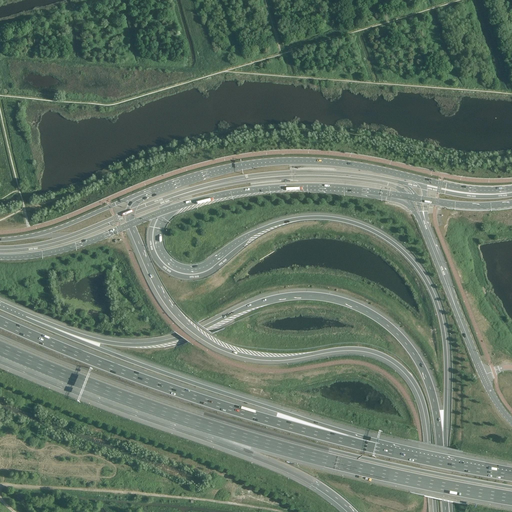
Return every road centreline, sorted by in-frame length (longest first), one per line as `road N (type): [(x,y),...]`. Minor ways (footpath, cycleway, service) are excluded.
road 1 (motorway): [(511,487),(250,428),(0,335)]
road 2 (motorway): [(439,442),(446,391),(440,318),(419,270),(396,246),(345,221),(293,219),(189,271),(160,255),(163,210)]
road 3 (motorway): [(439,442),(430,389),(413,354),(388,326),(350,303),(273,299),(153,344),(100,341),(25,318)]
road 4 (motorway): [(130,224),(165,299),(211,343),(278,359),(359,348),(401,367),(424,407),(434,511)]
road 5 (motorway): [(392,451),(259,418),(0,322)]
road 6 (motorway): [(392,451),(25,318)]
road 7 (motorway): [(210,427),(511,498)]
road 8 (secondary): [(417,179),(286,161),(212,171),(141,195)]
road 9 (secondary): [(163,210),(293,186),(409,198)]
road 10 (track): [(281,511),(51,487)]
road 11 (motorway): [(0,348),(210,427)]
road 12 (track): [(0,58),(204,69)]
road 13 (unclassified): [(483,378),(423,222)]
road 14 (motorway): [(210,427),(232,447),(318,485),(351,511)]
road 15 (secondary): [(141,195),(46,232),(0,240)]
road 16 (secondary): [(0,257),(71,247),(130,224)]
road 17 (motorway): [(511,474),(392,451)]
